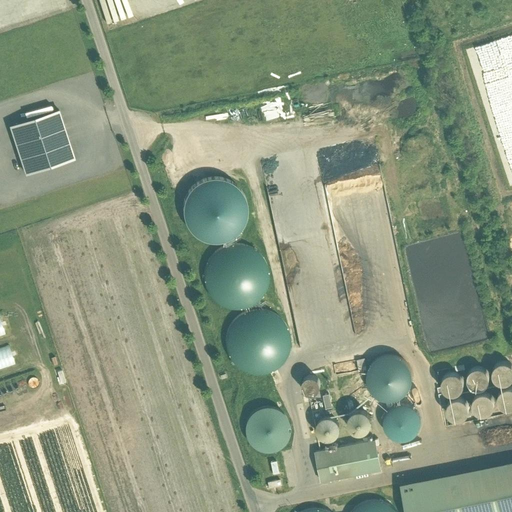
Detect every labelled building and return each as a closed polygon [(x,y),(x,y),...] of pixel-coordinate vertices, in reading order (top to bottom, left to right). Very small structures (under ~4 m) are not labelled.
[(73,156),(57,107),(7,123),(23,172),(73,156)] [(234,177),(224,174),(213,175),(203,179),(195,185),(190,195),(188,205),(189,215),(193,225),(200,233),(209,238),(220,240),(231,238),(241,233),(248,225),(253,214),(253,203),(250,192),(244,183),(234,177)] [(337,232),(391,223),(384,183),(378,184),(381,201),(369,203),(370,209),(352,212),(348,189),(331,191),(337,232)] [(264,255),(254,246),(242,242),(230,243),(219,249),(210,258),(206,270),(207,282),(213,294),(222,302),(234,306),(247,305),(258,300),(266,290),(270,278),(269,266),(264,255)] [(262,308),(258,300),(247,305),(249,309),(262,308)] [(283,320),(273,312),(262,308),(249,309),(238,315),(230,324),(226,336),(226,348),(232,360),(241,368),(253,372),(266,371),(277,365),(285,356),(289,344),(288,332),(283,320)] [(0,349),(0,370),(16,366),(10,347),(0,349)] [(411,395),(407,352),(366,356),(370,399),(411,395)] [(470,369),(473,386),(486,384),(483,367),(470,369)] [(445,377),(445,394),(448,394),(448,392),(459,392),(459,377),(445,377)] [(332,391),(322,393),(326,413),(336,411),(332,391)] [(419,408),(413,402),(406,399),(399,399),(392,402),(386,407),(383,414),(383,422),(386,429),(391,434),(398,437),(406,437),(413,435),(419,429),(422,422),(422,415),(419,408)] [(245,447),(284,448),(285,408),(246,407),(245,447)] [(347,411),(350,432),(368,429),(365,409),(347,411)] [(335,415),(314,416),(315,436),(336,435),(335,415)] [(313,448),(320,480),(382,466),(375,435),(334,444),(333,440),(322,443),(323,446),(313,448)] [(511,511),(511,458),(406,481),(412,511),(511,511)] [(277,460),(270,461),(272,472),(278,471),(277,460)] [(280,478),(267,481),(268,486),(281,484),(280,478)] [(396,511),(395,509),(389,504),(383,500),(375,499),(368,499),(361,502),(355,506),(350,511),(349,511),(396,511)]
